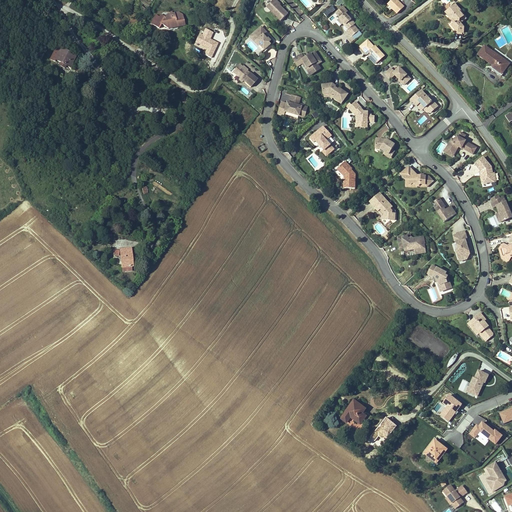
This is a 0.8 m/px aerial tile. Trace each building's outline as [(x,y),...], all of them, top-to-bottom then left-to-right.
[(281,5),(276,0),(275,0),(268,7),(282,21),(285,18),(290,14),(281,5)] [(405,6),(399,0),(391,0),(387,4),(397,14),(405,6)] [(449,9),(449,17),(452,21),(454,21),(455,23),(454,24),(452,26),(457,32),(464,33),(464,28),(461,24),(459,22),(459,20),(464,17),(458,10),(459,9),(456,4),(449,9)] [(327,17),(335,10),(332,6),(323,12),(327,17)] [(359,31),(354,25),(355,24),(346,14),(348,12),(343,7),(336,13),(340,18),(339,19),(343,24),(344,23),(346,25),(345,26),(348,30),(347,31),(352,37),(359,31)] [(467,18),(459,9),(458,10),(464,17),(459,20),(459,22),(461,24),(467,18)] [(173,14),(172,11),(168,12),(169,15),(167,15),(162,23),(164,25),(163,25),(169,29),(170,27),(177,25),(179,26),(184,25),(183,22),(184,21),(183,15),(179,12),(173,14)] [(269,43),(271,41),(269,38),(267,39),(265,37),(264,35),(265,34),(267,32),(261,26),(253,34),(256,37),(256,41),(259,44),(264,50),(268,47),(271,45),(269,43)] [(256,41),(256,37),(253,34),(250,37),(255,42),(258,46),(259,44),(256,41)] [(211,57),(217,43),(200,35),(197,40),(209,46),(205,55),(211,57)] [(368,40),(361,46),(368,54),(369,52),(371,51),(372,53),(371,54),(378,62),(385,56),(376,46),(375,47),(368,40)] [(485,47),(479,55),(493,66),(493,67),(502,74),(509,64),(485,47)] [(60,50),(55,60),(61,62),(62,63),(61,64),(60,64),(59,66),(64,68),(66,65),(69,67),(74,57),(69,54),(60,50)] [(317,65),(320,62),(313,53),(303,61),(300,57),(292,64),(297,70),(302,66),(303,65),(310,73),(314,70),(316,73),(320,69),(317,65)] [(378,62),(371,54),(369,56),(372,59),(376,64),(378,62)] [(248,74),(245,72),(247,71),(247,70),(243,66),(242,67),(239,64),(234,69),(235,74),(240,78),(242,76),(244,78),(243,80),(250,87),(254,83),(257,79),(249,73),(248,74)] [(311,77),(316,73),(314,70),(310,73),(303,65),(302,66),(311,77)] [(411,79),(404,71),(400,67),(395,72),(391,68),(385,74),(390,79),(395,75),(399,79),(404,84),(405,85),(411,79)] [(458,75),(452,68),(449,71),(455,77),(458,75)] [(341,103),(348,94),(339,88),(338,89),(336,87),(336,85),(333,83),(322,85),(324,94),(330,93),(334,96),(333,97),(341,103)] [(437,106),(433,102),(431,102),(427,97),(421,91),(411,100),(416,106),(419,104),(423,109),(425,108),(426,110),(433,110),(437,106)] [(305,117),(308,106),(305,105),(303,105),(302,106),(299,105),(300,103),(301,97),(292,95),(290,103),(290,105),(287,105),(286,112),(305,117)] [(375,122),(375,117),(372,117),(372,115),(368,115),(368,112),(364,112),(361,109),(362,108),(356,102),(349,109),(354,113),(357,114),(360,116),(360,123),(361,123),(361,127),(368,127),(368,122),(375,122)] [(326,140),(332,135),(324,126),(310,138),(314,142),(316,141),(325,150),(326,149),(330,153),(334,149),(326,140)] [(476,147),(465,141),(463,140),(465,135),(459,132),(457,137),(456,136),(454,140),(451,139),(445,150),(454,154),(458,147),(459,146),(462,147),(461,148),(472,154),(476,147)] [(392,149),(395,145),(390,142),(388,141),(386,140),(376,139),(375,147),(377,148),(380,148),(384,150),(385,153),(387,154),(389,154),(392,149)] [(391,157),(395,151),(392,149),(389,154),(387,154),(385,153),(385,154),(391,157)] [(454,154),(445,150),(443,153),(452,158),(454,154)] [(493,173),(491,167),(483,157),(475,164),(481,171),(482,172),(484,180),(488,182),(493,181),(491,173),(493,173)] [(355,189),(356,174),(352,170),(352,169),(345,162),(338,170),(345,176),(346,177),(346,179),(344,179),(344,188),(355,189)] [(425,176),(418,176),(415,178),(411,173),(413,171),(409,166),(401,174),(406,180),(406,186),(412,186),(413,184),(416,184),(419,186),(421,184),(426,184),(428,186),(434,180),(430,176),(425,176)] [(392,207),(380,193),(370,202),(378,211),(379,210),(381,212),(383,212),(383,217),(385,219),(390,219),(391,218),(392,211),(390,209),(392,207)] [(511,217),(505,202),(503,203),(501,199),(499,199),(493,202),(491,203),(493,208),(496,207),(499,213),(501,216),(499,217),(501,222),(511,217)] [(445,224),(456,214),(453,211),(449,207),(446,210),(445,211),(444,209),(437,201),(432,205),(436,209),(439,213),(437,215),(445,224)] [(468,247),(466,239),(468,239),(465,230),(457,233),(457,234),(454,235),(457,244),(458,247),(456,250),(458,254),(460,253),(462,258),(468,256),(470,253),(469,251),(467,250),(467,248),(468,247)] [(511,234),(511,237),(511,245),(508,247),(506,246),(504,244),(502,245),(500,247),(504,249),(506,253),(503,258),(508,262),(511,258),(511,234)] [(429,254),(426,245),(427,245),(425,239),(422,240),(421,242),(418,243),(414,241),(413,241),(413,240),(409,240),(400,242),(402,249),(403,252),(407,251),(408,255),(417,252),(419,257),(429,254)] [(120,251),(122,267),(132,266),(130,249),(120,251)] [(448,279),(449,277),(437,268),(431,276),(437,281),(440,287),(441,286),(444,293),(447,294),(451,293),(448,283),(450,280),(448,279)] [(494,333),(488,327),(489,326),(486,323),(485,323),(483,322),(484,321),(486,320),(480,313),(475,318),(475,319),(470,323),(477,331),(478,330),(481,334),(481,333),(488,340),(494,335),(494,333)] [(480,334),(481,334),(478,330),(477,331),(470,323),(468,325),(469,325),(478,336),(480,334)] [(481,386),(482,382),(484,383),(485,384),(489,376),(479,371),(475,379),(474,378),(470,386),(474,388),(472,394),(478,397),(482,387),(481,386)] [(462,403),(450,394),(444,402),(448,405),(441,414),(449,420),(462,403)] [(354,399),(344,414),(349,418),(351,415),(364,424),(371,414),(364,409),(366,407),(362,404),(361,404),(360,405),(358,404),(359,404),(359,403),(359,402),(354,399)] [(511,407),(500,412),(505,423),(511,420),(511,407)] [(480,425),(478,424),(470,433),(475,438),(480,431),(496,444),(503,435),(496,429),(494,431),(483,421),(480,425)] [(435,439),(425,452),(437,461),(447,448),(435,439)] [(504,485),(504,482),(499,473),(500,472),(495,463),(486,468),(491,477),(486,480),(493,492),(504,485)] [(462,496),(467,492),(463,486),(455,491),(451,485),(443,491),(448,497),(449,496),(454,502),(452,504),(456,509),(461,505),(462,500),(460,498),(460,496),(462,496)]
